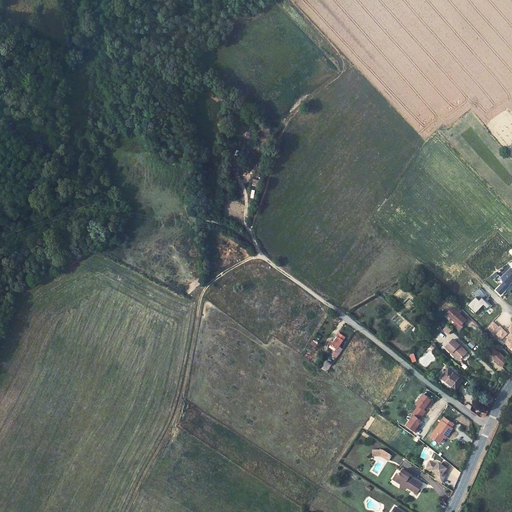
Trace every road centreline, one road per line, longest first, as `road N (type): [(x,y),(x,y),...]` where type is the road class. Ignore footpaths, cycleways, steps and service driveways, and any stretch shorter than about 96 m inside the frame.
road 1 (track): [(204,212),(249,231),(260,255),(345,318)]
road 2 (residential): [(488,428),(345,318)]
road 3 (track): [(249,231),(238,162),(270,121)]
